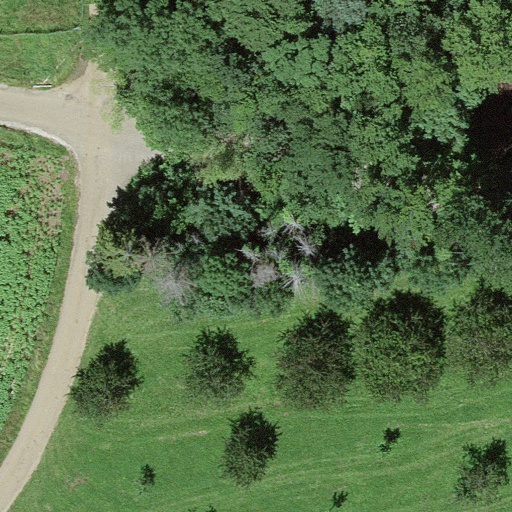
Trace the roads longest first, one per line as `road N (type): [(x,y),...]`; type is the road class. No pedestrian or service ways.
road 1 (unclassified): [(511,214),(98,115)]
road 2 (unclassified): [(98,115),(91,242),(74,326),(34,429),(0,488)]
